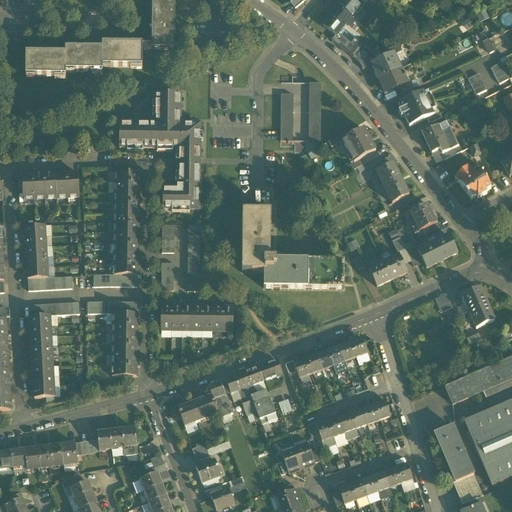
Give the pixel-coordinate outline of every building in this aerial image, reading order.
[(152,50),(174,51),(174,0),(152,0),(152,46),(152,50)] [(295,10),(306,0),(294,0),(290,4),(295,10)] [(343,0),(337,7),(351,19),(359,9),(360,9),(349,0),(343,0)] [(359,9),(361,11),(365,6),(360,0),(349,0),(360,9),(359,9)] [(338,34),(351,19),(337,7),(327,19),(328,20),(323,27),(335,37),(336,37),(338,34)] [(489,19),(485,12),(476,17),(480,24),(489,19)] [(473,27),(468,20),(461,25),(466,32),(473,27)] [(399,33),(392,38),(397,44),(404,39),(399,33)] [(332,42),(359,64),(375,57),(354,41),(351,45),(338,34),(336,37),(335,37),(332,41),(332,42)] [(395,43),(390,37),(383,42),(388,49),(395,43)] [(482,44),(488,56),(495,53),(488,41),(482,44)] [(26,77),(66,78),(66,73),(102,73),(102,68),(142,69),(142,50),(142,46),(102,46),(102,51),(65,50),(65,55),(26,55),(26,77)] [(372,66),(379,80),(401,70),(397,61),(395,62),(392,57),(395,56),(394,55),(377,63),(372,65),(372,66)] [(377,63),(375,57),(359,64),(362,71),(372,66),(372,65),(377,63)] [(491,70),(499,86),(510,80),(501,64),(491,70)] [(404,76),(401,70),(379,80),(386,95),(398,89),(407,85),(407,84),(405,85),(402,79),(405,78),(404,76)] [(468,81),(476,97),(487,92),(479,76),(468,81)] [(419,79),(411,83),(414,90),(423,86),(419,79)] [(401,96),(414,90),(411,83),(407,84),(407,85),(398,89),(401,96)] [(309,144),(320,144),(321,85),(309,85),(309,144)] [(404,117),(409,128),(427,120),(434,116),(432,112),(433,111),(426,97),(425,97),(423,93),(398,105),(401,111),(398,113),(401,118),(404,117)] [(179,150),(179,159),(199,159),(200,126),(189,126),(189,133),(183,133),(183,129),(179,129),(179,127),(180,127),(180,126),(180,96),(156,96),(156,125),(120,125),(119,149),(179,150)] [(292,143),(293,143),(293,96),(281,96),(280,143),(292,143)] [(427,120),(429,125),(431,125),(442,119),(439,113),(434,116),(427,120)] [(447,124),(440,128),(442,134),(448,131),(457,148),(458,147),(447,124)] [(433,129),(431,125),(429,125),(420,130),(422,135),(433,129)] [(440,151),(442,156),(451,152),(459,148),(458,147),(457,148),(448,131),(442,134),(441,134),(438,128),(437,127),(433,129),(422,135),(432,155),(440,151)] [(354,164),(354,165),(360,161),(375,152),(363,130),(349,138),(341,142),(342,143),(354,164)] [(328,143),(331,149),(342,143),(341,142),(349,138),(346,133),(328,143)] [(470,149),(474,158),(481,155),(477,146),(470,149)] [(451,152),(442,156),(444,161),(461,153),(459,148),(451,152)] [(315,151),(308,155),(311,162),(318,157),(315,151)] [(436,165),(444,161),(442,156),(440,151),(432,155),(436,165)] [(511,158),(501,165),(510,180),(511,179),(511,158)] [(349,166),(353,172),(363,166),(360,161),(354,165),(354,164),(349,166)] [(199,211),(199,166),(179,165),(179,188),(185,188),(185,191),(179,191),(163,191),(163,211),(199,211)] [(376,174),(392,205),(409,197),(393,165),(376,174)] [(455,178),(472,201),(477,198),(478,199),(487,194),(486,192),(491,190),(485,179),(481,174),(483,173),(479,167),(472,172),(468,168),(455,178)] [(115,174),(115,184),(139,184),(139,174),(115,174)] [(56,200),(67,199),(66,175),(55,176),(56,200)] [(78,175),(66,175),(67,199),(79,199),(78,175)] [(34,201),(45,200),(44,176),(33,177),(34,201)] [(45,200),(56,200),(55,176),(44,176),(45,200)] [(25,201),(34,201),(33,177),(22,177),(23,201),(24,201),(24,202),(25,202),(25,201)] [(139,195),(139,184),(115,184),(115,194),(139,195)] [(138,205),(139,195),(115,194),(114,205),(138,205)] [(138,215),(138,205),(114,205),(114,215),(138,215)] [(414,223),(419,233),(424,231),(437,225),(436,224),(427,206),(410,214),(414,223)] [(264,290),(344,291),(344,263),(270,262),(271,214),(243,214),(242,274),(264,274),(264,290)] [(138,225),(138,215),(114,215),(114,225),(138,225)] [(410,225),(415,235),(419,233),(414,223),(410,225)] [(424,231),(426,235),(440,228),(437,223),(436,224),(437,225),(424,231)] [(138,235),(138,225),(114,225),(114,235),(138,235)] [(25,229),(25,239),(45,238),(45,228),(25,229)] [(388,234),(392,243),(400,239),(396,231),(388,234)] [(404,247),(413,242),(409,234),(400,238),(404,247)] [(138,246),(138,235),(114,235),(114,245),(138,246)] [(423,264),(426,270),(457,255),(449,237),(419,252),(417,253),(423,264)] [(25,239),(26,250),(46,249),(45,238),(25,239)] [(398,254),(405,250),(400,239),(392,243),(398,254)] [(346,246),(351,254),(360,248),(356,241),(346,246)] [(404,247),(405,250),(411,263),(413,268),(423,264),(417,253),(419,252),(413,242),(404,247)] [(138,256),(138,246),(114,245),(114,256),(138,256)] [(26,250),(26,260),(46,259),(46,249),(26,250)] [(399,256),(404,267),(411,263),(405,250),(398,254),(399,256)] [(384,263),(391,260),(388,253),(381,256),(384,263)] [(138,266),(138,256),(114,256),(114,266),(138,266)] [(391,260),(384,263),(392,282),(407,275),(404,267),(399,256),(391,260)] [(26,260),(27,270),(47,269),(46,259),(26,260)] [(353,261),(359,272),(364,269),(359,259),(353,261)] [(377,288),(392,282),(384,263),(368,270),(377,288)] [(137,277),(138,266),(114,266),(113,276),(116,276),(121,276),(126,276),(132,277),(137,277)] [(48,280),(47,269),(27,270),(28,281),(33,281),(39,280),(44,280),(48,280)] [(466,305),(469,314),(488,306),(481,289),(462,298),(466,305)] [(437,308),(450,303),(446,295),(434,301),(437,308)] [(437,308),(440,314),(452,309),(450,303),(437,308)] [(469,314),(466,305),(457,309),(460,318),(469,314)] [(495,322),(488,306),(469,314),(476,330),(495,322)] [(161,333),(171,333),(172,309),(161,309),(161,333)] [(182,309),(172,309),(171,333),(181,333),(182,309)] [(192,309),(182,309),(181,333),(192,333),(192,309)] [(202,309),(192,309),(192,333),(202,333),(202,309)] [(212,309),(202,309),(202,333),(212,333),(212,309)] [(222,309),(212,309),(212,333),(222,333),(222,309)] [(233,310),(222,309),(222,333),(233,334),(233,310)] [(113,315),(113,326),(137,326),(137,315),(131,315),(126,315),(120,315),(115,315),(113,315)] [(30,319),(30,329),(50,328),(50,318),(46,318),(41,318),(35,319),(30,319)] [(113,326),(113,336),(137,336),(137,326),(113,326)] [(30,329),(31,339),(51,338),(50,328),(30,329)] [(467,340),(470,347),(481,341),(478,335),(467,340)] [(113,336),(112,346),(136,347),(137,336),(113,336)] [(31,339),(31,349),(51,348),(51,338),(31,339)] [(362,340),(350,344),(356,359),(367,355),(362,340)] [(345,364),(356,359),(350,344),(339,348),(345,364)] [(112,346),(112,357),(136,357),(136,347),(112,346)] [(31,349),(32,359),(52,358),(51,348),(31,349)] [(333,368),(345,364),(339,348),(328,352),(333,368)] [(0,362),(8,362),(7,352),(0,352),(0,362)] [(322,372),(333,368),(328,352),(316,356),(322,372)] [(367,355),(356,359),(358,366),(370,362),(367,355)] [(311,376),(322,372),(316,356),(305,360),(311,376)] [(112,357),(112,367),(136,367),(136,357),(112,357)] [(32,359),(33,370),(53,368),(52,358),(32,359)] [(452,406),(483,393),(509,381),(511,380),(511,359),(468,379),(445,389),(452,406)] [(299,380),(300,380),(308,377),(311,376),(305,360),(294,364),(297,373),(299,380)] [(0,372),(9,372),(8,362),(0,362),(0,372)] [(277,362),(258,369),(263,383),(276,378),(277,379),(283,377),(277,362)] [(288,374),(289,376),(297,373),(294,364),(293,363),(285,365),(288,374)] [(345,364),(333,368),(336,375),(347,371),(345,364)] [(136,378),(136,367),(112,367),(112,378),(136,378)] [(372,369),(375,377),(380,374),(377,367),(372,369)] [(33,370),(33,380),(53,378),(53,368),(33,370)] [(242,375),(247,389),(253,387),(263,383),(258,369),(242,375)] [(0,382),(9,382),(9,372),(0,372),(0,382)] [(230,395),(237,392),(247,389),(242,375),(225,381),(230,395)] [(310,382),(308,377),(300,380),(302,385),(310,382)] [(33,380),(34,390),(54,388),(53,378),(33,380)] [(486,399),(511,387),(509,381),(483,393),(486,399)] [(0,392),(10,392),(9,382),(0,382),(0,392)] [(211,397),(213,401),(225,397),(220,383),(208,388),(211,397)] [(254,389),(256,394),(266,390),(263,383),(253,387),(253,389),(254,389)] [(247,389),(251,398),(257,395),(256,394),(254,389),(253,389),(253,387),(247,389)] [(54,399),(54,388),(34,390),(34,400),(46,399),(54,399)] [(251,398),(247,389),(237,392),(241,401),(251,398)] [(349,399),(356,396),(354,389),(347,392),(349,399)] [(0,402),(10,402),(10,392),(0,392),(0,402)] [(234,404),(241,401),(237,392),(230,395),(234,404)] [(251,398),(254,406),(270,400),(269,399),(266,392),(257,395),(251,398)] [(211,397),(189,405),(196,424),(218,415),(213,401),(211,397)] [(225,397),(213,401),(218,415),(219,415),(220,419),(221,419),(231,415),(231,416),(232,415),(225,397)] [(253,415),(257,414),(254,406),(251,398),(241,401),(244,409),(243,409),(243,410),(244,409),(247,417),(253,415)] [(277,421),(270,400),(254,406),(257,414),(259,421),(261,427),(262,427),(269,424),(277,421)] [(288,401),(278,404),(282,416),(292,412),(288,401)] [(0,412),(11,412),(10,402),(0,402),(0,412)] [(511,402),(464,423),(492,487),(511,478),(511,402)] [(384,403),(373,407),(378,422),(389,418),(384,403)] [(184,429),(196,424),(189,405),(177,410),(184,429)] [(367,427),(378,422),(373,407),(362,411),(367,427)] [(356,431),(367,427),(362,411),(350,416),(356,431)] [(233,422),(231,416),(231,415),(221,419),(224,426),(233,422)] [(253,415),(247,417),(250,425),(255,423),(253,415)] [(339,420),(345,435),(356,431),(350,416),(339,420)] [(328,424),(333,439),(345,435),(339,420),(328,424)] [(271,432),(269,424),(262,427),(264,435),(271,432)] [(308,429),(311,439),(319,436),(316,428),(317,428),(315,424),(307,427),(308,429)] [(319,436),(322,443),(331,440),(333,439),(328,424),(317,428),(316,428),(319,436)] [(435,436),(446,462),(465,454),(453,428),(435,436)] [(122,431),(124,449),(137,447),(135,429),(122,431)] [(112,451),(124,449),(122,431),(109,433),(112,451)] [(359,438),(356,431),(345,435),(347,442),(359,438)] [(99,452),(112,451),(109,433),(97,434),(98,442),(99,452)] [(347,442),(345,435),(333,439),(336,447),(347,442)] [(334,447),(331,440),(322,443),(324,451),(325,451),(334,447)] [(292,446),(295,452),(308,448),(305,441),(292,446)] [(94,442),(87,443),(89,455),(96,455),(94,442)] [(82,456),(89,455),(87,443),(80,444),(82,456)] [(207,452),(208,457),(231,448),(229,444),(207,452)] [(76,445),(61,447),(63,467),(78,465),(77,457),(76,445)] [(192,451),(194,457),(207,452),(204,446),(192,451)] [(61,447),(47,449),(49,468),(63,467),(61,447)] [(138,456),(137,447),(124,449),(125,457),(125,458),(127,457),(137,456),(138,456)] [(339,455),(336,447),(334,447),(325,451),(328,459),(339,455)] [(308,448),(295,452),(301,471),(315,466),(314,465),(310,454),(308,448)] [(47,449),(25,451),(27,467),(28,471),(49,468),(47,449)] [(124,449),(112,451),(113,458),(125,457),(124,449)] [(25,451),(11,453),(13,469),(27,467),(25,451)] [(208,457),(207,452),(194,457),(196,462),(208,457)] [(288,476),(301,471),(295,452),(282,457),(284,463),(288,474),(288,476)] [(320,463),(316,452),(310,454),(314,465),(320,463)] [(0,470),(13,469),(11,453),(0,454),(0,470)] [(474,476),(465,454),(446,462),(455,483),(455,484),(469,478),(474,476)] [(196,469),(201,483),(202,483),(220,476),(221,476),(215,461),(196,469)] [(276,466),(280,477),(288,474),(284,463),(276,466)] [(407,466),(395,470),(401,486),(412,481),(407,466)] [(154,469),(143,473),(145,479),(156,475),(154,469)] [(395,470),(384,474),(390,490),(401,486),(395,470)] [(140,481),(145,493),(162,486),(157,474),(156,475),(145,479),(140,481)] [(373,478),(378,494),(390,490),(384,474),(373,478)] [(70,480),(72,487),(83,482),(81,476),(70,480)] [(220,484),(220,476),(202,483),(205,490),(220,484)] [(478,500),(481,498),(483,497),(474,476),(469,478),(478,500)] [(229,483),(231,489),(245,484),(242,478),(229,483)] [(373,478),(361,482),(367,498),(378,494),(373,478)] [(478,500),(469,478),(455,484),(455,483),(453,484),(462,506),(469,504),(478,500)] [(412,481),(401,486),(404,495),(416,491),(412,481)] [(350,487),(356,502),(367,498),(361,482),(350,487)] [(71,490),(75,499),(92,492),(88,484),(75,489),(71,490)] [(245,484),(231,489),(233,495),(247,490),(245,484)] [(281,490),(283,495),(294,491),(292,485),(285,488),(281,490)] [(166,498),(162,486),(145,493),(150,505),(166,498)] [(210,491),(212,496),(223,492),(221,487),(210,491)] [(344,506),(356,502),(350,487),(338,491),(339,493),(344,505),(344,506)] [(211,497),(216,511),(234,505),(228,490),(223,492),(212,496),(211,497)] [(277,497),(282,511),(301,504),(296,490),(294,491),(283,495),(277,497)] [(392,497),(390,490),(378,494),(381,501),(392,497)] [(75,500),(80,511),(97,505),(92,492),(75,499),(75,500)] [(332,495),(336,508),(344,505),(339,493),(332,495)] [(11,498),(13,504),(21,500),(23,499),(21,494),(11,498)] [(367,498),(370,506),(381,501),(378,494),(367,498)] [(164,511),(171,509),(166,498),(150,505),(152,511),(164,511)] [(370,506),(367,498),(356,502),(359,510),(370,506)] [(469,504),(471,509),(479,506),(481,505),(484,504),(481,498),(478,500),(469,504)] [(0,511),(25,511),(21,500),(13,504),(6,506),(0,508),(0,511)] [(72,511),(78,511),(80,511),(75,500),(69,502),(72,511)]
